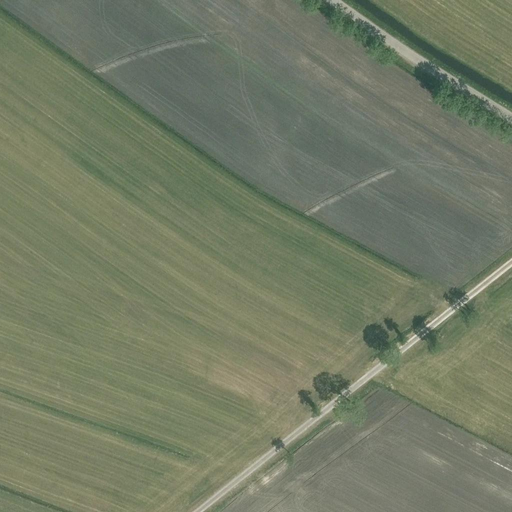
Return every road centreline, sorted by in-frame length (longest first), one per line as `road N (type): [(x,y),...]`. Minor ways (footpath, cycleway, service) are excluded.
road 1 (track): [(197,511),(511,264)]
road 2 (unclassified): [(511,117),(333,0)]
